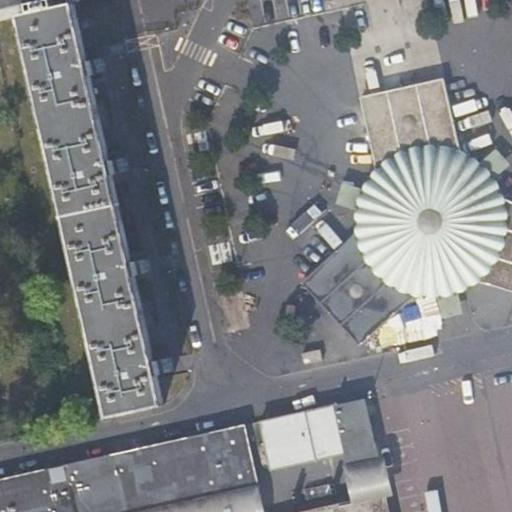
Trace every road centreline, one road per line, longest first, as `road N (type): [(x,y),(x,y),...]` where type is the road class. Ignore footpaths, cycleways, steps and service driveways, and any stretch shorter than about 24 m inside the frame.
road 1 (unknown): [(213,379),(240,376),(249,360),(327,77),(396,50),(455,58),(511,115)]
road 2 (residential): [(225,0),(159,117),(219,408)]
road 3 (residential): [(219,408),(511,341)]
road 4 (residential): [(219,408),(0,458)]
